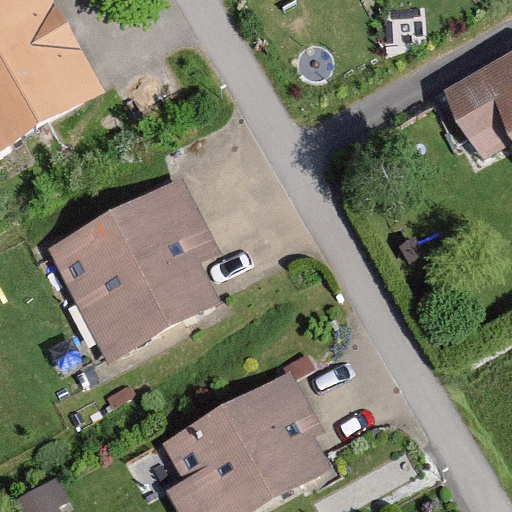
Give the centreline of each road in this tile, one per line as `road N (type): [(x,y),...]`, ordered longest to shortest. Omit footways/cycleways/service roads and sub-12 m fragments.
road 1 (residential): [(201,0),(492,511)]
road 2 (unknown): [(298,170),(511,48)]
